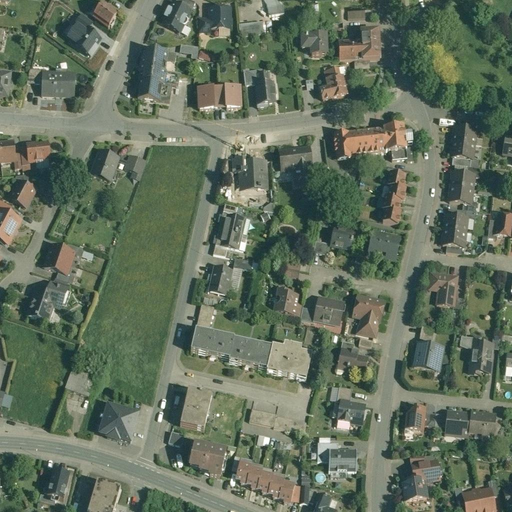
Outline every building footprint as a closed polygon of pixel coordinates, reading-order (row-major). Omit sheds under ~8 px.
[(195,4),(186,0),(177,0),(175,5),(189,12),(189,13),(191,14),(195,4)] [(279,0),(266,0),(267,1),(269,18),(284,16),(282,4),(279,0)] [(98,1),(92,10),(97,13),(103,4),(98,1)] [(97,13),(93,18),(108,30),(110,28),(111,29),(114,24),(113,23),(118,16),(103,4),(97,13)] [(173,5),(163,26),(179,34),(182,27),(185,26),(187,24),(187,22),(186,19),(189,13),(189,12),(175,5),(173,5)] [(364,9),(348,10),(348,22),(364,21),(364,9)] [(232,11),(208,11),(208,33),(232,33),(232,11)] [(87,20),(75,12),(70,18),(83,27),(87,20)] [(262,24),(238,27),(240,40),(264,37),(262,24)] [(342,25),(331,25),(331,37),(342,36),(342,25)] [(89,30),(76,47),(90,58),(97,49),(96,48),(100,42),(92,36),(94,34),(89,30)] [(378,32),(361,33),(361,43),(338,44),(338,50),(334,50),(334,56),(339,56),(339,63),(369,62),(379,62),(378,32)] [(325,37),(310,38),(301,39),(302,51),(311,50),(311,58),(326,57),(325,37)] [(183,46),(182,54),(194,56),(193,60),(199,61),(201,49),(183,46)] [(175,56),(143,52),(136,99),(169,104),(172,86),(178,87),(179,76),(165,74),(167,63),(174,64),(175,56)] [(369,62),(354,63),(354,70),(369,70),(369,62)] [(338,70),(324,73),(326,81),(340,78),(338,70)] [(44,72),(30,73),(30,86),(42,86),(42,76),(43,76),(44,72)] [(269,75),(258,76),(257,73),(247,74),(248,87),(255,87),(258,110),(267,109),(266,106),(274,105),(269,75)] [(10,76),(0,74),(0,96),(7,98),(10,76)] [(65,82),(57,82),(57,79),(43,79),(43,76),(42,76),(42,86),(41,98),(73,99),(74,77),(65,76),(65,82)] [(326,81),(328,88),(319,91),(322,102),(331,100),(347,96),(342,77),(340,78),(326,81)] [(241,88),(196,91),(198,113),(242,111),(241,88)] [(476,125),(458,123),(457,130),(475,132),(476,125)] [(382,131),(348,135),(347,135),(335,137),(335,136),(333,137),(336,160),(385,154),(385,155),(386,154),(390,154),(391,163),(407,162),(406,150),(403,130),(403,128),(402,129),(384,131),(382,131)] [(457,130),(454,130),(454,137),(455,137),(454,144),(453,144),(453,145),(473,147),(475,132),(457,130)] [(511,140),(505,139),(502,156),(511,157),(511,140)] [(13,143),(0,144),(0,164),(14,164),(15,163),(15,156),(13,143)] [(473,147),(453,145),(454,145),(453,152),(452,152),(451,159),(452,160),(470,162),(472,162),(473,147)] [(37,146),(27,147),(27,149),(28,164),(29,164),(49,162),(48,146),(39,147),(37,146)] [(27,149),(20,150),(21,165),(22,168),(29,167),(29,164),(28,164),(27,149)] [(308,150),(279,153),(281,172),(294,170),(296,186),(311,184),(309,169),(311,169),(308,150)] [(118,160),(100,153),(98,160),(95,167),(91,177),(110,184),(110,183),(109,182),(114,167),(116,167),(118,160)] [(139,161),(129,157),(123,171),(134,174),(135,173),(139,161)] [(470,162),(452,160),(451,167),(467,169),(469,169),(470,162)] [(139,161),(135,173),(142,175),(146,164),(139,161)] [(244,166),(243,161),(234,161),(234,174),(241,174),(244,173),(244,166)] [(250,164),(250,166),(244,166),(244,173),(241,174),(241,189),(242,189),(250,189),(250,188),(257,188),(257,191),(265,190),(266,190),(264,163),(250,164)] [(327,166),(314,168),(316,182),(329,180),(327,166)] [(469,169),(467,169),(466,176),(473,177),(473,180),(479,180),(480,171),(469,169)] [(466,176),(453,175),(452,182),(453,182),(452,189),(451,189),(451,190),(472,192),(473,180),(473,177),(466,176)] [(388,200),(385,200),(382,212),(385,213),(382,225),(397,228),(400,215),(397,215),(400,204),(402,204),(405,192),(402,191),(405,179),(390,176),(387,189),(390,189),(388,200)] [(24,177),(16,178),(14,182),(18,184),(18,183),(28,188),(31,181),(24,177)] [(28,188),(18,183),(18,184),(9,201),(26,210),(35,192),(28,188)] [(472,192),(451,190),(452,190),(451,197),(450,197),(449,205),(463,206),(470,207),(470,204),(472,192)] [(11,209),(0,203),(0,212),(7,216),(11,209)] [(476,205),(470,204),(470,207),(463,206),(462,213),(466,213),(475,214),(476,205)] [(237,208),(225,206),(223,212),(236,215),(237,208)] [(462,213),(448,211),(447,218),(465,220),(466,213),(462,213)] [(7,216),(0,212),(0,241),(7,246),(20,223),(7,216)] [(266,214),(260,217),(264,223),(270,220),(266,214)] [(249,221),(222,215),(222,216),(223,217),(221,224),(220,224),(219,231),(246,237),(246,236),(240,235),(243,221),(249,222),(249,221)] [(511,228),(511,218),(498,217),(497,223),(495,237),(496,237),(510,239),(510,241),(511,228)] [(447,218),(446,218),(445,225),(446,225),(445,232),(444,232),(444,233),(465,235),(467,220),(447,218)] [(497,223),(490,222),(487,240),(495,241),(496,237),(495,237),(497,223)] [(352,234),(334,230),(330,248),(349,252),(351,245),(352,246),(352,243),(351,242),(352,234)] [(246,237),(219,231),(217,237),(218,238),(217,245),(215,245),(215,246),(243,253),(243,252),(237,251),(240,237),(246,238),(246,237)] [(465,235),(444,233),(445,233),(444,240),(443,240),(442,247),(446,248),(462,250),(463,250),(465,235)] [(400,241),(372,234),(369,252),(367,257),(369,257),(395,263),(400,241)] [(329,246),(315,243),(313,254),(326,257),(329,246)] [(78,250),(68,246),(66,252),(74,255),(76,256),(78,250)] [(66,252),(52,247),(48,259),(70,266),(74,255),(66,252)] [(462,250),(446,248),(445,255),(461,257),(462,250)] [(84,252),(78,250),(76,256),(75,257),(81,259),(84,252)] [(227,253),(215,250),(213,256),(225,259),(227,253)] [(358,250),(355,263),(367,266),(369,257),(367,257),(369,252),(358,250)] [(70,266),(48,259),(44,270),(58,275),(66,278),(70,266)] [(253,264),(235,261),(233,270),(251,273),(253,264)] [(300,265),(283,261),(282,269),(286,270),(299,272),(300,265)] [(233,273),(213,269),(210,284),(211,284),(209,291),(208,290),(207,295),(227,299),(233,273)] [(299,272),(286,270),(284,282),(296,284),(299,272)] [(66,278),(58,275),(56,281),(66,284),(68,278),(66,278)] [(457,280),(431,276),(429,292),(438,293),(436,307),(453,310),(452,313),(461,314),(463,301),(454,300),(457,280)] [(74,279),(69,277),(68,278),(66,284),(69,285),(72,286),(74,279)] [(47,296),(36,293),(33,301),(31,302),(29,308),(30,310),(27,318),(37,321),(38,323),(45,326),(47,325),(52,308),(60,311),(67,291),(50,285),(47,296)] [(325,298),(345,302),(347,289),(327,285),(325,298)] [(291,293),(277,290),(276,298),(278,299),(280,302),(280,304),(276,306),(274,306),(273,314),(294,318),(297,306),(297,304),(296,303),(296,304),(295,303),(294,302),(295,297),(291,296),(291,293)] [(383,304),(358,299),(354,319),(365,321),(364,328),(375,331),(377,324),(379,324),(383,304)] [(330,302),(330,305),(318,303),(316,313),(313,323),(314,323),(323,325),(323,322),(339,326),(344,305),(330,302)] [(214,309),(201,306),(196,329),(209,332),(214,309)] [(303,307),(297,306),(294,318),(300,319),(302,309),(303,307)] [(316,313),(302,309),(300,319),(300,322),(314,325),(314,323),(313,323),(316,313)] [(364,328),(360,327),(359,334),(374,337),(375,331),(364,328)] [(434,329),(422,328),(419,341),(432,344),(434,329)] [(234,340),(195,332),(190,353),(229,362),(234,341),(234,340)] [(481,339),(472,338),(472,340),(471,346),(476,346),(475,354),(472,354),(471,364),(470,364),(468,375),(481,377),(481,374),(489,375),(492,351),(492,347),(480,346),(481,339)] [(471,346),(472,340),(461,339),(461,343),(460,343),(460,348),(471,353),(471,346)] [(372,343),(360,340),(358,348),(371,351),(372,343)] [(272,350),(234,341),(229,362),(229,364),(267,372),(272,350)] [(358,354),(353,353),(354,347),(343,344),(338,367),(347,369),(346,373),(364,377),(368,360),(358,358),(358,354)] [(442,349),(418,344),(413,369),(438,374),(442,349)] [(301,351),(285,347),(284,352),(272,349),(272,350),(267,372),(266,374),(306,383),(312,358),(300,356),(301,351)] [(96,377),(73,368),(70,376),(93,385),(96,377)] [(93,385),(70,376),(65,390),(88,399),(93,385)] [(352,392),(339,390),(338,398),(350,400),(352,392)] [(211,398),(188,392),(180,427),(203,433),(211,398)] [(364,408),(341,404),(338,419),(346,420),(346,425),(361,427),(364,408)] [(122,443),(131,445),(139,414),(107,405),(99,436),(106,438),(106,440),(122,444),(122,443)] [(416,409),(406,416),(405,431),(423,433),(424,428),(425,415),(426,410),(416,409)] [(276,417),(252,411),(249,424),(273,429),(276,418),(276,417)] [(470,416),(447,413),(446,417),(445,430),(445,433),(456,434),(456,438),(468,440),(468,436),(470,416)] [(495,417),(470,414),(470,416),(468,436),(482,437),(481,443),(493,444),(494,428),(495,417)] [(435,416),(425,415),(424,428),(434,429),(435,416)] [(446,417),(435,416),(434,429),(445,430),(446,417)] [(303,436),(306,425),(276,418),(273,429),(303,436)] [(504,429),(494,428),(493,444),(502,445),(504,429)] [(171,434),(168,445),(181,448),(184,437),(171,434)] [(270,448),(271,438),(260,437),(259,446),(270,448)] [(336,440),(322,440),(322,453),(328,453),(328,452),(336,452),(336,440)] [(226,453),(194,446),(189,469),(199,471),(199,473),(209,475),(209,477),(219,480),(226,453)] [(336,452),(328,452),(328,453),(328,474),(355,475),(356,453),(336,452)] [(241,460),(235,458),(231,473),(237,474),(239,465),(241,460)] [(423,459),(410,459),(411,467),(423,465),(423,459)] [(413,484),(402,486),(405,504),(426,501),(424,485),(436,483),(433,463),(423,465),(411,467),(413,481),(413,484)] [(251,468),(239,465),(237,474),(235,483),(241,484),(240,486),(246,488),(250,470),(251,470),(251,468)] [(251,470),(250,470),(246,488),(251,489),(251,491),(257,493),(261,475),(262,473),(251,470)] [(72,479),(56,475),(50,503),(66,506),(72,479)] [(261,475),(257,493),(262,494),(262,496),(268,497),(272,480),(273,478),(261,475)] [(272,480),(268,497),(273,499),(272,501),(279,502),(283,485),(284,482),(272,480)] [(495,482),(488,484),(489,491),(490,491),(492,499),(498,498),(495,482)] [(113,511),(120,490),(98,483),(89,511),(113,511)] [(283,485),(279,502),(284,503),(283,506),(290,507),(291,504),(294,489),(294,487),(283,485)] [(300,489),(294,489),(291,504),(299,505),(300,489)] [(309,489),(300,489),(299,505),(299,506),(308,507),(309,493),(309,489)] [(461,489),(454,491),(457,506),(464,505),(462,497),(463,497),(461,489)] [(511,490),(503,492),(507,511),(511,509),(511,490)] [(489,491),(476,494),(479,511),(494,511),(492,499),(490,491),(489,491)] [(316,493),(309,493),(308,504),(312,505),(316,495),(317,496),(316,493)] [(463,497),(462,497),(464,505),(465,511),(479,511),(476,494),(463,497)] [(317,496),(316,495),(312,505),(313,506),(310,511),(331,511),(328,511),(332,501),(317,496)]
